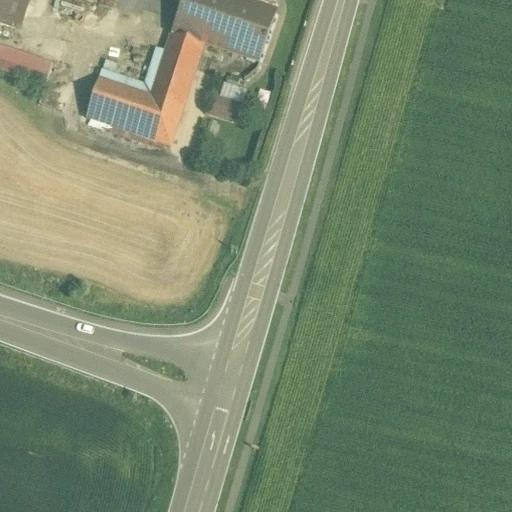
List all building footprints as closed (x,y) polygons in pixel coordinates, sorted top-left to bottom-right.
[(0,0),(0,16),(4,19),(12,19),(19,17),(25,12),(28,5),(34,7),(33,0),(0,0)] [(227,0),(184,0),(165,56),(156,53),(145,89),(101,74),(86,122),(170,149),(203,47),(259,66),(276,17),(253,9),(227,0)] [(227,0),(253,9),(256,0),(227,0)] [(0,51),(0,78),(41,88),(47,63),(0,51)] [(235,124),(244,94),(218,86),(209,117),(235,124)]
